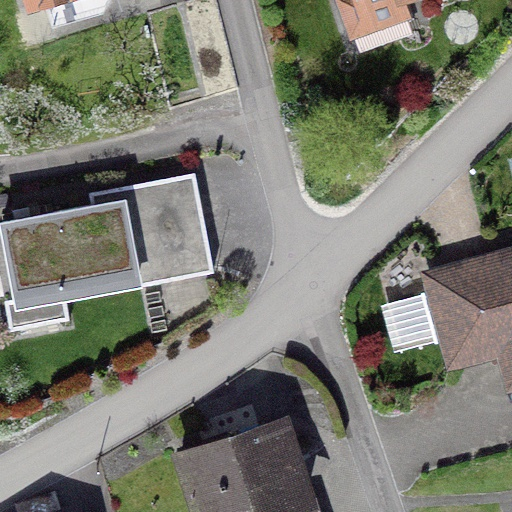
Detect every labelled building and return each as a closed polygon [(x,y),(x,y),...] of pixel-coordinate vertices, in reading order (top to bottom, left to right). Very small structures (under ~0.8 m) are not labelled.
[(345,0),(340,2),(350,31),(401,14),(396,0),(345,0)] [(91,208),(3,225),(19,309),(214,272),(196,176),(88,196),(91,208)] [(511,255),(428,279),(450,359),(500,346),(510,381),(511,379),(511,255)] [(197,511),(269,511),(302,501),(277,425),(213,446),(211,439),(177,450),(197,511)] [(358,511),(351,490),(324,499),(328,511),(358,511)]
